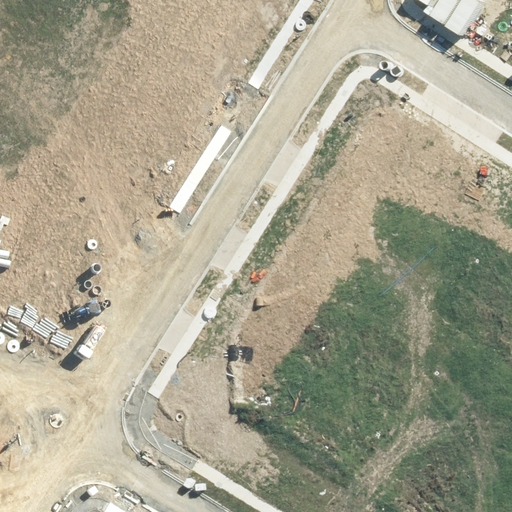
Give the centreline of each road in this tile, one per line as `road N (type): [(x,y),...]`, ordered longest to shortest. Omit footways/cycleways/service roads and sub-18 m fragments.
road 1 (unknown): [(39,511),(354,0)]
road 2 (unknown): [(347,10),(511,112)]
road 3 (unknown): [(301,81),(168,0)]
road 4 (unknown): [(87,443),(202,511)]
